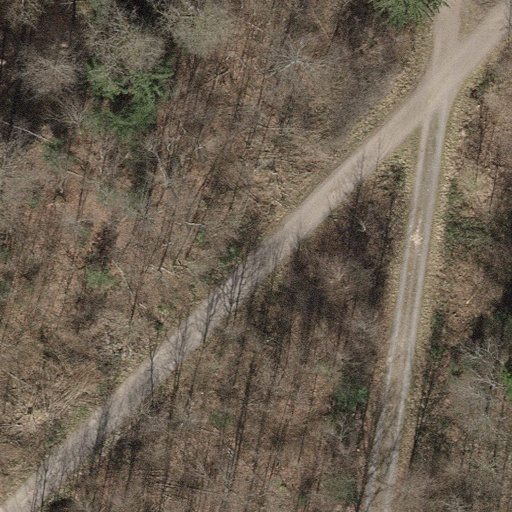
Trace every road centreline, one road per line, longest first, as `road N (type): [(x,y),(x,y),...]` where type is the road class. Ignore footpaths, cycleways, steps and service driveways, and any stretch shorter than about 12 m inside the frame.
road 1 (track): [(511,17),(16,511)]
road 2 (track): [(447,0),(384,511)]
